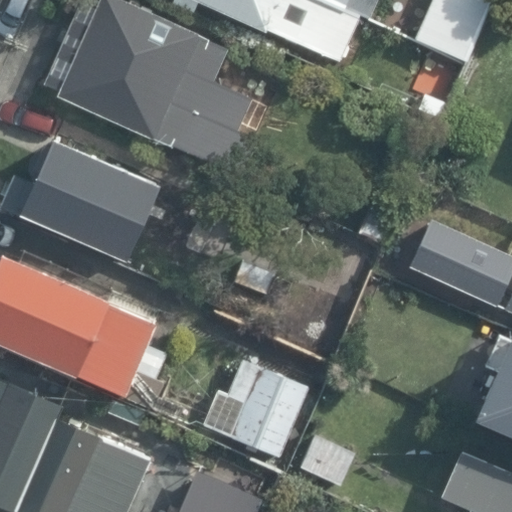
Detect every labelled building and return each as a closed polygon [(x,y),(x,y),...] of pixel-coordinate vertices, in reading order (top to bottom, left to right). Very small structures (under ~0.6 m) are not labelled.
[(64,91),(61,97),(250,181),(270,136),(248,126),(262,95),(221,77),(235,47),(129,0),(85,0),(48,84),(64,91)] [(177,0),(176,4),(197,14),(202,4),(269,35),(271,30),(344,63),(363,18),(372,22),(381,0),(177,0)] [(498,0),(436,0),(418,40),(472,64),(498,0)] [(0,195),(0,199),(128,257),(144,221),(202,246),(221,205),(56,131),(52,138),(46,135),(34,163),(43,167),(39,177),(13,166),(0,195)] [(156,312),(0,244),(0,335),(74,368),(75,365),(123,386),(156,312)] [(339,360),(365,303),(313,280),(287,336),(339,360)] [(511,331),(479,411),(511,424),(511,331)] [(224,433),(292,464),(333,483),(350,445),(303,424),(321,384),(259,356),(224,433)] [(60,397),(0,371),(0,499),(28,511),(60,511),(63,504),(81,511),(171,511),(186,479),(143,460),(147,450),(54,410),(60,397)] [(270,511),(292,464),(224,433),(198,492),(242,511),(270,511)] [(511,511),(511,450),(475,433),(438,511),(511,511)]
